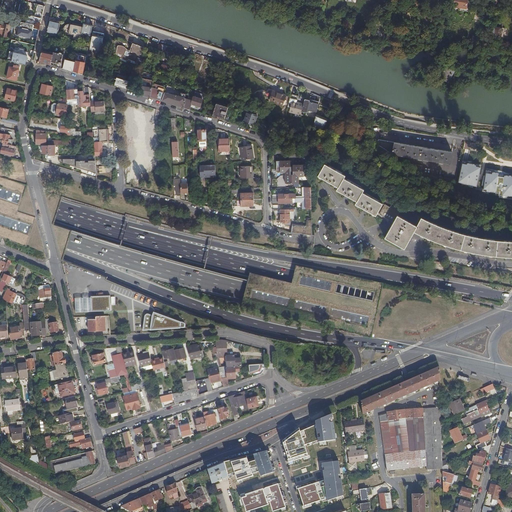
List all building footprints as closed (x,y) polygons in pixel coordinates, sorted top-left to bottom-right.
[(468,0),(455,0),(454,7),(478,11),(480,3),(468,1),(468,0)] [(45,7),(35,4),(35,7),(38,8),(35,17),(32,16),(31,17),(28,16),(26,24),(22,23),(21,29),(19,29),(17,36),(21,36),(20,37),(31,39),(33,27),(40,29),(41,24),(41,22),(45,7)] [(61,22),(50,19),(47,32),(58,35),(61,22)] [(92,22),(85,20),(83,27),(82,30),(90,32),(92,22)] [(2,25),(0,24),(0,32),(1,33),(1,32),(4,33),(4,34),(8,35),(10,25),(2,24),(2,25)] [(82,30),(83,27),(70,25),(69,25),(67,25),(66,26),(65,27),(65,28),(64,29),(63,34),(75,36),(74,40),(80,41),(82,30)] [(101,53),(104,35),(93,33),(89,51),(91,52),(91,51),(101,53)] [(112,48),(113,46),(107,44),(104,53),(110,54),(112,48)] [(128,64),(130,50),(116,46),(114,53),(119,54),(118,62),(128,64)] [(133,50),(130,50),(128,64),(143,68),(146,57),(144,56),(144,52),(133,50)] [(9,52),(7,61),(31,67),(33,58),(25,56),(23,53),(19,52),(17,54),(9,52)] [(40,62),(51,66),(52,63),(53,56),(42,52),(40,62)] [(58,54),(54,53),(53,56),(52,63),(61,65),(64,54),(59,53),(58,54)] [(75,63),(73,72),(83,74),(85,64),(86,57),(77,55),(75,63)] [(63,69),(73,73),(73,72),(75,63),(65,60),(63,69)] [(173,66),(166,64),(164,69),(163,69),(163,70),(164,71),(164,72),(171,74),(173,66)] [(17,81),(20,67),(14,66),(13,69),(10,68),(7,79),(17,81)] [(447,68),(441,78),(440,80),(446,84),(448,85),(449,85),(450,84),(456,72),(447,67),(447,68)] [(144,96),(151,98),(152,89),(153,84),(155,75),(143,73),(143,76),(140,93),(144,95),(144,96)] [(123,89),(124,82),(117,80),(115,86),(123,89)] [(126,83),(124,82),(123,89),(131,92),(134,85),(126,83)] [(51,97),(53,87),(42,84),(41,94),(51,97)] [(151,98),(161,101),(164,92),(162,92),(164,87),(153,84),(152,89),(151,98)] [(78,92),(79,107),(91,106),(90,102),(89,88),(84,89),(85,96),(84,96),(83,92),(78,92)] [(17,92),(8,89),(5,100),(15,102),(17,92)] [(67,99),(68,100),(75,99),(77,99),(76,97),(75,97),(76,97),(76,90),(75,91),(74,90),(67,91),(67,99)] [(283,106),(286,99),(287,96),(273,91),(270,101),(283,106)] [(184,108),(185,98),(181,97),(181,96),(178,95),(178,94),(173,92),(173,95),(165,93),(163,99),(162,101),(166,102),(175,104),(174,105),(178,106),(184,108)] [(194,97),(203,100),(204,101),(206,96),(196,93),(194,97)] [(184,108),(188,110),(189,108),(198,111),(200,109),(198,110),(193,108),(194,105),(201,107),(203,100),(194,97),(193,101),(186,99),(186,98),(185,98),(184,108)] [(304,104),(289,100),(288,106),(291,107),(290,113),(301,116),(302,113),(304,104)] [(66,116),(68,103),(59,101),(57,114),(59,114),(63,115),(63,116),(64,117),(64,115),(66,116)] [(90,102),(91,106),(91,113),(105,111),(104,102),(95,103),(95,101),(90,102)] [(213,118),(217,119),(218,117),(225,119),(228,108),(217,104),(216,109),(214,108),(213,111),(215,111),(213,118)] [(248,108),(247,113),(258,116),(259,112),(248,108)] [(143,115),(143,111),(130,109),(127,129),(130,130),(129,142),(132,143),(131,150),(133,150),(133,152),(131,152),(130,159),(150,162),(152,146),(148,145),(150,127),(148,127),(150,116),(143,115)] [(258,116),(247,113),(244,122),(255,125),(258,116)] [(322,131),(328,119),(317,114),(314,127),(322,131)] [(66,135),(71,136),(70,120),(64,120),(64,123),(62,122),(61,132),(66,133),(66,135)] [(4,134),(6,129),(0,128),(0,127),(0,138),(3,139),(2,143),(12,145),(13,140),(8,139),(9,135),(4,134)] [(44,134),(44,132),(37,130),(37,145),(46,145),(47,134),(44,134)] [(100,142),(102,142),(108,142),(107,130),(99,130),(100,142)] [(206,130),(198,131),(199,142),(206,141),(206,130)] [(230,139),(222,140),(222,152),(230,152),(230,139)] [(452,152),(378,140),(378,144),(393,155),(451,164),(452,152)] [(15,150),(16,147),(3,144),(3,148),(6,149),(5,152),(8,153),(7,155),(11,156),(12,154),(14,155),(16,154),(16,152),(15,150)] [(48,146),(41,146),(41,147),(41,149),(42,149),(43,149),(43,154),(48,154),(48,156),(55,156),(55,146),(52,145),(48,146)] [(254,159),(252,146),(240,148),(242,161),(254,159)] [(492,171),(492,173),(495,174),(497,157),(487,156),(485,171),(490,171),(492,171)] [(294,166),(294,168),(294,175),(292,175),(291,168),(291,162),(277,162),(277,173),(286,173),(286,184),(300,184),(299,177),(308,177),(307,166),(294,166)] [(325,165),(322,169),(318,177),(326,182),(325,184),(329,186),(330,184),(338,188),(337,191),(346,196),(344,198),(347,200),(349,198),(357,202),(356,205),(364,210),(363,212),(366,214),(367,211),(376,216),(383,204),(363,193),(364,190),(344,179),(345,177),(345,176),(325,165)] [(207,167),(208,178),(216,177),(216,166),(207,167)] [(251,175),(250,167),(241,167),(241,179),(253,179),(253,176),(251,175)] [(476,199),(478,194),(479,189),(478,189),(461,182),(459,187),(471,192),(469,196),(476,199)] [(188,184),(181,184),(181,194),(189,194),(188,184)] [(306,210),(312,210),(311,188),(303,188),(303,199),(306,199),(306,210)] [(273,199),(273,204),(293,204),(293,203),(293,199),(295,199),(295,201),(296,201),(296,202),(304,202),(303,199),(299,199),(298,195),(279,195),(279,199),(274,199),(273,199)] [(510,261),(510,258),(511,258),(511,241),(506,242),(495,241),(484,239),(483,240),(478,239),(478,238),(469,236),(460,234),(452,232),(445,229),(434,224),(427,221),(427,222),(421,220),(417,227),(398,216),(400,212),(391,207),(391,208),(385,206),(380,216),(394,224),(385,239),(406,250),(414,233),(428,239),(438,243),(447,246),(446,249),(449,250),(450,248),(460,250),(469,253),(478,254),(491,257),(500,258),(507,258),(506,261),(510,261)] [(290,210),(281,210),(281,223),(291,223),(290,210)] [(293,226),(292,233),(310,235),(311,229),(293,226)] [(6,283),(13,286),(16,280),(5,275),(10,264),(8,263),(7,264),(4,272),(0,281),(6,283)] [(17,279),(23,266),(19,265),(14,276),(15,278),(17,279)] [(40,291),(41,299),(41,303),(53,301),(52,297),(51,289),(50,289),(50,286),(46,287),(46,290),(40,291)] [(23,306),(26,299),(10,292),(11,290),(8,289),(4,299),(13,304),(13,305),(14,305),(14,304),(16,304),(21,305),(23,306)] [(76,297),(77,312),(112,311),(112,305),(116,305),(116,296),(76,297)] [(44,303),(23,306),(24,311),(25,324),(25,332),(30,331),(29,323),(30,323),(28,310),(41,309),(44,308),(44,303)] [(107,318),(107,316),(96,316),(96,319),(89,319),(89,331),(106,330),(106,318),(107,318)] [(47,328),(47,333),(51,332),(51,333),(59,332),(58,323),(50,324),(50,325),(46,325),(47,328)] [(0,337),(9,337),(8,324),(0,325),(0,337)] [(22,336),(26,335),(25,332),(25,324),(20,324),(21,328),(12,329),(12,334),(11,334),(12,340),(22,338),(22,336)] [(33,337),(47,335),(47,333),(47,328),(43,328),(42,328),(38,329),(37,326),(37,324),(32,324),(32,328),(30,328),(30,330),(32,329),(33,337)] [(224,340),(216,341),(217,347),(218,353),(227,353),(226,346),(227,346),(227,341),(224,340)] [(204,356),(203,351),(201,351),(199,346),(193,347),(193,346),(188,347),(190,357),(195,356),(195,358),(204,356)] [(123,354),(122,347),(117,348),(119,355),(113,356),(115,364),(116,368),(109,370),(111,379),(113,378),(118,377),(125,375),(128,374),(127,370),(127,367),(126,364),(123,354)] [(184,348),(175,350),(178,360),(181,359),(181,360),(180,360),(181,362),(185,361),(184,358),(187,357),(184,348)] [(177,359),(175,349),(163,352),(165,358),(170,357),(171,361),(177,359)] [(134,352),(123,354),(126,364),(137,361),(134,352)] [(27,363),(28,371),(36,370),(34,360),(37,359),(36,353),(32,353),(33,360),(27,360),(27,363)] [(56,368),(67,366),(66,364),(65,358),(64,358),(62,353),(53,354),(54,355),(50,356),(53,367),(56,367),(56,368)] [(107,362),(104,353),(93,356),(96,365),(107,362)] [(144,354),(138,355),(141,366),(153,363),(152,360),(150,354),(144,355),(144,354)] [(227,355),(227,356),(228,366),(240,366),(242,366),(241,358),(235,359),(235,357),(235,355),(227,355)] [(166,368),(164,358),(160,359),(157,360),(157,359),(152,360),(153,363),(154,369),(154,370),(166,368)] [(20,378),(29,377),(28,371),(27,363),(19,365),(20,378)] [(153,363),(141,366),(142,371),(154,369),(153,363)] [(265,369),(265,364),(251,365),(252,372),(252,374),(254,374),(254,377),(262,374),(265,369)] [(69,379),(67,366),(56,368),(57,371),(53,372),(55,381),(69,379)] [(228,366),(220,367),(222,378),(228,378),(236,378),(236,371),(240,371),(240,366),(228,366)] [(2,369),(3,380),(17,378),(16,367),(10,368),(2,369)] [(222,378),(220,367),(208,370),(210,378),(211,382),(223,379),(222,378)] [(440,381),(440,368),(430,372),(421,376),(411,380),(390,390),(372,398),(365,401),(361,402),(363,415),(440,381)] [(198,388),(194,373),(186,374),(188,382),(190,381),(191,386),(184,388),(185,391),(198,388)] [(76,394),(72,382),(59,385),(61,393),(62,397),(76,394)] [(98,385),(99,389),(99,390),(97,391),(98,395),(106,393),(106,394),(110,393),(107,383),(105,383),(98,385)] [(146,388),(145,383),(131,386),(133,391),(146,388)] [(495,389),(492,385),(481,390),(482,394),(486,392),(486,393),(495,389)] [(185,391),(173,394),(174,400),(175,404),(200,395),(198,388),(185,391)] [(237,395),(230,397),(234,415),(239,414),(237,407),(244,405),(245,410),(250,408),(247,399),(245,392),(241,393),(242,396),(237,398),(237,395)] [(135,406),(135,408),(141,407),(138,394),(124,397),(127,408),(135,406)] [(173,394),(170,395),(165,396),(161,397),(162,402),(174,400),(173,394)] [(78,407),(75,397),(65,400),(68,409),(78,407)] [(247,399),(250,408),(259,406),(257,397),(247,399)] [(6,401),(7,412),(8,412),(13,411),(21,410),(20,399),(6,401)] [(465,411),(460,399),(450,404),(455,415),(465,411)] [(119,408),(118,402),(108,405),(110,414),(120,412),(119,408)] [(489,410),(485,402),(465,411),(468,417),(462,420),(464,425),(491,413),(489,410)] [(222,419),(228,417),(227,414),(229,414),(230,414),(228,407),(225,408),(225,407),(219,408),(222,419)] [(441,422),(441,408),(402,411),(387,413),(388,415),(379,417),(388,472),(427,467),(427,471),(443,470),(443,467),(442,450),(442,435),(441,422)] [(215,414),(205,417),(207,426),(221,422),(218,410),(214,411),(215,414)] [(74,418),(73,414),(60,416),(62,425),(75,422),(74,418)] [(316,422),(319,441),(319,443),(336,440),(332,415),(316,422)] [(207,426),(205,417),(195,420),(198,431),(208,428),(207,426)] [(23,432),(26,432),(25,420),(18,421),(18,428),(11,429),(13,439),(24,438),(23,432)] [(365,431),(364,420),(345,423),(346,434),(365,431)] [(81,421),(72,423),(74,431),(83,429),(81,421)] [(478,434),(487,430),(485,426),(483,421),(474,425),(474,426),(478,434)] [(171,428),(169,429),(169,431),(170,431),(172,440),(177,439),(176,436),(181,436),(183,435),(181,427),(180,422),(176,423),(178,429),(172,430),(171,428)] [(319,441),(316,422),(299,429),(305,446),(319,441)] [(190,424),(181,427),(183,435),(183,436),(193,434),(190,424)] [(148,428),(143,429),(148,445),(152,444),(148,428)] [(305,446),(299,429),(283,442),(290,463),(309,457),(305,446)] [(132,444),(129,431),(123,433),(128,452),(133,451),(131,445),(132,444)] [(482,450),(486,448),(484,443),(491,440),(487,431),(477,435),(481,444),(477,446),(479,451),(482,450)] [(81,441),(86,440),(84,433),(75,435),(76,442),(81,441)] [(93,447),(91,438),(86,440),(81,441),(76,442),(70,443),(71,445),(71,447),(78,446),(82,445),(83,449),(93,447)] [(174,449),(171,438),(170,438),(170,440),(157,443),(161,454),(164,453),(174,449)] [(153,444),(147,446),(149,459),(155,456),(153,444)] [(489,454),(491,445),(486,448),(482,450),(480,455),(477,454),(477,457),(474,457),(473,461),(483,464),(486,453),(489,454)] [(511,460),(511,450),(507,449),(506,454),(505,456),(503,462),(511,464),(511,462),(511,460)] [(57,474),(96,464),(93,451),(53,461),(57,474)] [(133,451),(128,452),(129,455),(131,464),(136,462),(133,451)] [(365,461),(364,451),(348,453),(350,464),(365,461)] [(131,465),(131,464),(129,455),(119,458),(121,467),(131,465)] [(248,456),(232,460),(236,475),(238,480),(253,476),(250,461),(248,456)] [(268,457),(257,460),(260,474),(261,481),(273,479),(268,457)] [(232,460),(225,463),(229,478),(236,475),(232,460)] [(257,460),(250,461),(253,476),(260,474),(257,460)] [(326,485),(328,499),(328,501),(344,496),(339,462),(322,464),(326,485)] [(483,466),(470,462),(469,465),(473,466),(472,469),(471,473),(469,480),(480,483),(482,476),(478,475),(479,471),(482,472),(483,466)] [(229,478),(225,463),(208,470),(212,485),(229,478)] [(454,475),(443,472),(443,482),(451,484),(453,481),(454,475)] [(348,476),(350,491),(353,491),(359,490),(357,475),(348,476)] [(451,484),(443,482),(444,492),(448,493),(450,486),(454,487),(454,485),(451,484)] [(176,484),(167,488),(168,497),(173,495),(174,500),(178,498),(176,484)] [(280,511),(290,509),(283,485),(268,490),(274,506),(277,511),(280,511)] [(305,506),(328,499),(326,485),(300,494),(305,506)] [(498,501),(499,500),(502,488),(491,485),(489,494),(494,495),(493,499),(492,504),(493,505),(497,507),(498,501)] [(199,489),(196,491),(197,493),(187,498),(193,510),(197,508),(197,507),(202,505),(201,502),(206,500),(201,488),(199,489)] [(473,490),(463,488),(460,496),(471,499),(473,490)] [(359,490),(353,491),(353,496),(360,495),(362,504),(357,505),(357,508),(362,508),(363,511),(373,511),(373,509),(369,509),(368,503),(367,496),(368,496),(368,494),(370,493),(369,489),(359,490)] [(258,511),(274,506),(268,490),(245,498),(250,511),(258,511)] [(160,491),(152,494),(156,502),(164,499),(160,491)] [(151,494),(140,500),(142,505),(151,508),(154,507),(155,506),(154,504),(151,494)] [(216,497),(220,511),(227,511),(222,495),(216,497)] [(384,496),(384,495),(379,495),(382,510),(392,508),(390,495),(384,496)] [(425,511),(425,495),(412,495),(413,511),(425,511)] [(122,507),(121,509),(125,510),(125,509),(130,511),(132,511),(143,507),(142,505),(140,500),(122,507)] [(456,510),(455,511),(470,511),(472,504),(461,501),(458,510),(456,510)]
